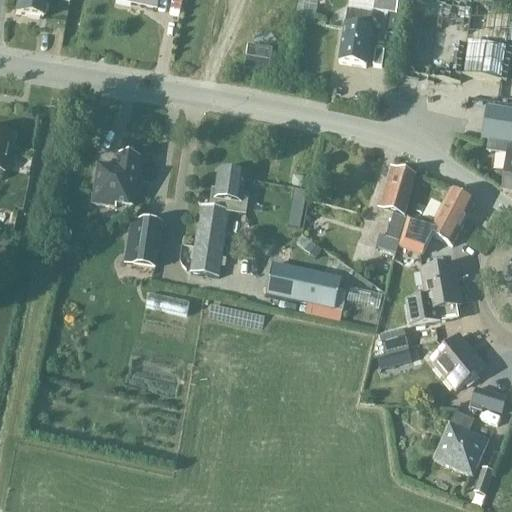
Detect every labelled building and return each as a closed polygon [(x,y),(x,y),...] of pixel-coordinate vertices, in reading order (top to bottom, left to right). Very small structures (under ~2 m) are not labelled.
[(41,19),(43,0),(17,0),(15,16),(41,19)] [(157,10),(159,0),(116,0),(116,1),(157,10)] [(372,0),(370,13),(387,15),(394,16),(396,0),(372,0)] [(511,16),(511,11),(472,5),(461,77),(501,84),(511,16)] [(343,30),(338,66),(366,69),(371,33),(367,32),(370,16),(348,13),(346,30),(343,30)] [(387,15),(384,35),(397,37),(400,17),(394,16),(387,15)] [(274,56),(275,43),(252,42),(251,55),(274,56)] [(511,112),(486,108),(480,141),(508,146),(500,191),(511,193),(511,112)] [(0,180),(2,174),(10,137),(0,134),(0,180)] [(132,208),(139,159),(119,156),(117,169),(98,166),(92,205),(116,209),(116,205),(132,208)] [(417,178),(390,169),(377,210),(393,215),(385,238),(379,236),(374,250),(395,256),(405,219),(417,178)] [(244,216),(247,201),(241,201),(244,176),(217,171),(212,210),(200,208),(189,275),(216,279),(226,213),(244,216)] [(412,221),(400,248),(428,261),(438,239),(459,248),(476,206),(451,195),(433,236),(411,226),(413,222),(412,221)] [(305,207),(298,205),(297,216),(304,217),(305,207)] [(127,268),(155,273),(161,235),(133,230),(127,268)] [(340,282),(272,267),(265,298),(334,313),(340,282)] [(423,274),(427,299),(404,303),(409,329),(438,323),(436,311),(459,307),(451,268),(423,274)] [(403,332),(380,339),(385,357),(408,350),(403,332)] [(456,392),(483,369),(458,340),(431,363),(456,392)] [(470,407),(469,410),(481,414),(482,410),(502,416),(506,401),(476,391),(470,407)] [(449,426),(433,462),(463,475),(474,479),(489,443),(469,434),(474,423),(458,415),(455,414),(449,426)] [(481,469),(472,494),(485,499),(494,474),(481,469)]
